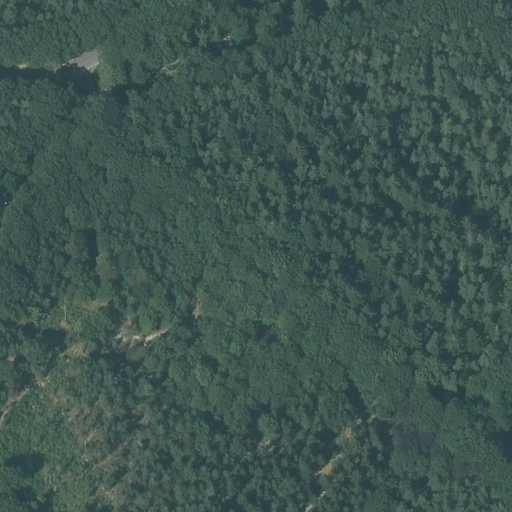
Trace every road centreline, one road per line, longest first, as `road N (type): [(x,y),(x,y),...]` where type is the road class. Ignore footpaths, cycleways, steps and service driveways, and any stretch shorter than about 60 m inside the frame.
road 1 (track): [(511,498),(79,128)]
road 2 (track): [(381,0),(103,101)]
road 3 (track): [(511,360),(371,511)]
road 4 (unclassified): [(0,209),(87,103),(84,64)]
